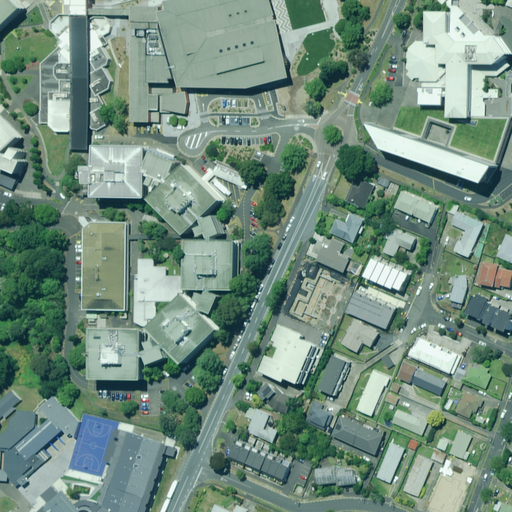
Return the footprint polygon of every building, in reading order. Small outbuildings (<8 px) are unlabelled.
[(0,0),(0,39),(10,30),(13,26),(34,7),(27,0),(0,0)] [(95,129),(100,130),(107,126),(109,121),(102,108),(107,105),(101,94),(111,89),(114,81),(106,67),(110,64),(112,59),(105,46),(110,43),(106,36),(113,32),(114,26),(109,17),(98,17),(97,14),(97,0),(76,0),(76,14),(63,14),(54,21),(55,30),(63,44),(44,64),(42,123),(52,123),(59,132),(71,132),(71,141),(71,149),(79,149),(94,150),(95,129)] [(190,0),(164,7),(166,15),(158,18),(171,71),(174,85),(177,85),(179,93),(249,95),(290,84),(269,0),(190,0)] [(161,10),(131,9),(130,126),(150,126),(150,124),(160,124),(160,114),(171,114),(186,116),(189,103),(188,94),(174,96),(174,85),(158,18),(161,10)] [(461,12),(427,12),(427,32),(408,51),(407,78),(411,83),(421,83),(421,97),(448,97),(448,107),(448,118),(448,120),(486,120),(486,78),(496,76),(511,66),(511,53),(499,36),(475,36),(461,24),(461,12)] [(31,138),(0,106),(0,168),(12,157),(14,154),(31,138)] [(487,186),(498,166),(371,123),(383,150),(487,186)] [(103,194),(103,192),(155,193),(155,171),(156,159),(156,143),(104,141),(104,161),(96,161),(96,178),(104,178),(103,194)] [(163,147),(156,159),(155,171),(176,180),(184,171),(182,169),(187,157),(163,147)] [(6,166),(0,178),(0,182),(21,192),(33,162),(28,160),(31,152),(23,149),(20,156),(15,154),(15,155),(14,154),(12,157),(13,159),(10,167),(6,166)] [(176,180),(160,195),(195,231),(212,215),(214,213),(231,197),(196,161),(184,171),(176,180)] [(250,176),(219,162),(214,173),(245,187),(250,176)] [(401,183),(381,176),(378,184),(398,192),(401,183)] [(376,185),(356,177),(346,202),(366,210),(376,185)] [(103,194),(104,178),(96,178),(83,180),(83,194),(103,194)] [(439,207),(403,191),(396,208),(432,223),(439,207)] [(459,206),(450,203),(447,212),(456,215),(459,206)] [(486,222),(458,211),(452,225),(467,231),(463,242),(460,241),(456,252),(472,258),(486,222)] [(224,234),(232,230),(225,212),(216,215),(214,213),(212,215),(213,217),(211,217),(213,223),(205,227),(207,234),(216,230),(218,236),(220,235),(220,238),(223,238),(224,234)] [(132,221),(97,220),(90,214),(86,214),(86,219),(93,225),(91,226),(86,232),(86,252),(90,252),(90,279),(85,279),(85,295),(85,306),(89,309),(131,310),(132,221)] [(366,220),(353,214),(348,224),(338,220),(332,233),(356,243),(366,220)] [(417,239),(390,227),(385,238),(389,240),(384,252),(396,257),(401,246),(412,251),(417,239)] [(511,237),(507,235),(498,257),(511,262),(511,237)] [(220,238),(196,238),(196,287),(219,287),(222,287),(246,288),(247,238),(223,238),(220,238)] [(347,245),(334,239),(330,250),(324,248),(318,261),(347,273),(353,261),(342,256),(347,245)] [(144,280),(139,279),(138,321),(146,326),(152,326),(160,318),(161,300),(182,301),(188,295),(187,275),(170,275),(170,266),(159,266),(159,258),(144,258),(144,280)] [(480,269),(478,283),(481,284),(481,285),(502,290),(503,286),(511,288),(511,286),(511,271),(500,269),(501,265),(482,261),(480,269)] [(404,273),(392,265),(386,276),(379,272),(374,281),(395,293),(400,284),(398,283),(404,273)] [(334,274),(321,268),(315,282),(310,280),(306,289),(324,297),(334,274)] [(471,278),(458,274),(452,301),(464,304),(471,278)] [(215,309),(223,312),(231,294),(222,291),(222,287),(219,287),(219,289),(218,289),(216,295),(207,291),(204,298),(213,301),(210,307),(211,307),(210,309),(212,311),(215,309)] [(187,297),(157,327),(174,344),(176,346),(192,363),(228,328),(218,318),(212,311),(210,309),(207,307),(193,292),(187,297)] [(328,308),(309,296),(296,316),(313,326),(320,315),(322,317),(328,308)] [(505,301),(482,296),(480,304),(481,304),(479,313),(491,315),(490,320),(500,322),(505,301)] [(395,304),(380,297),(370,319),(386,326),(395,304)] [(381,333),(355,319),(342,344),(359,353),(364,343),(373,348),(381,333)] [(153,328),(102,327),(102,378),(152,379),(152,365),(152,355),(152,352),(152,347),(153,328)] [(300,337),(287,332),(281,346),(307,357),(314,340),(301,335),(300,337)] [(462,355),(418,337),(410,357),(454,375),(462,355)] [(155,355),(159,364),(177,356),(174,348),(176,346),(174,344),(172,345),(172,344),(166,346),(163,338),(156,341),(159,349),(154,351),(154,352),(152,352),(152,355),(155,355)] [(351,361),(336,355),(322,388),(337,395),(351,361)] [(395,365),(389,355),(382,360),(388,370),(395,365)] [(294,366),(289,364),(288,367),(273,361),(268,375),(282,380),(296,379),(302,378),(300,366),(294,366)] [(448,382),(405,364),(399,378),(442,396),(448,382)] [(490,370),(481,366),(480,370),(472,367),(466,381),(487,389),(493,376),(488,374),(490,370)] [(469,373),(459,368),(452,386),(461,390),(464,383),(469,373)] [(389,378),(373,371),(363,394),(365,394),(358,410),(372,417),(389,378)] [(294,394),(284,392),(278,385),(275,388),(270,381),(259,391),(275,409),(288,413),(294,394)] [(401,387),(393,383),(390,391),(397,394),(401,387)] [(13,389),(0,400),(0,419),(23,399),(13,389)] [(486,400),(466,392),(457,413),(471,419),(474,412),(477,413),(480,407),(482,408),(486,400)] [(399,398),(389,394),(386,401),(396,406),(399,398)] [(0,480),(10,481),(10,478),(18,487),(52,456),(45,448),(66,431),(71,436),(73,433),(77,437),(82,422),(81,422),(57,396),(43,409),(52,418),(41,428),(39,425),(40,411),(20,410),(20,414),(13,420),(12,427),(0,437),(0,480)] [(258,409),(251,406),(247,415),(255,418),(250,430),(275,441),(281,429),(272,426),(270,430),(266,428),(272,413),(259,407),(258,409)] [(330,414),(311,406),(304,422),(324,430),(330,414)] [(421,418),(399,409),(394,422),(424,435),(430,420),(422,416),(421,418)] [(387,432),(341,412),(331,436),(377,456),(387,432)] [(141,511),(166,442),(132,430),(106,507),(99,511),(79,511),(63,491),(44,506),(48,511),(141,511)] [(473,437),(460,432),(451,454),(464,459),(473,437)] [(419,443),(412,440),(408,448),(416,451),(419,443)] [(449,443),(441,440),(438,448),(446,451),(449,443)] [(406,450),(392,443),(377,478),(391,484),(406,450)] [(239,460),(245,447),(237,444),(231,457),(239,460)] [(245,447),(239,460),(247,464),(253,451),(245,447)] [(447,455),(436,450),(432,459),(443,464),(447,455)] [(253,451),(247,464),(255,467),(261,454),(253,451)] [(261,454),(255,467),(264,471),(270,458),(261,454)] [(434,462),(420,456),(416,465),(405,491),(419,497),(434,462)] [(270,458),(264,471),(271,474),(277,461),(270,458)] [(277,461),(271,474),(278,477),(284,464),(277,461)] [(465,468),(450,462),(433,504),(448,510),(465,468)] [(284,464),(278,477),(286,481),(292,467),(284,464)] [(358,486),(357,469),(316,471),(317,485),(339,484),(339,487),(358,486)] [(511,511),(511,506),(499,501),(495,510),(498,511),(511,511)]
